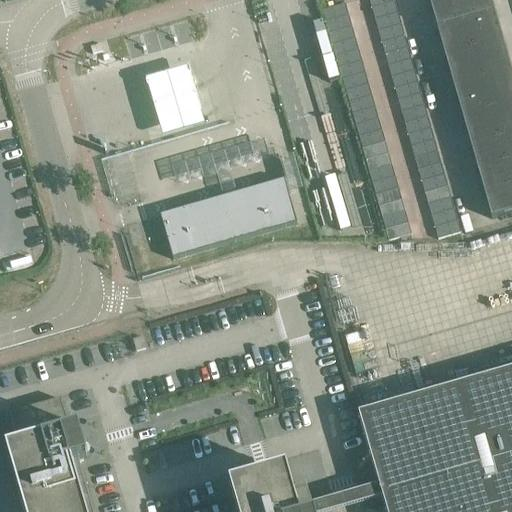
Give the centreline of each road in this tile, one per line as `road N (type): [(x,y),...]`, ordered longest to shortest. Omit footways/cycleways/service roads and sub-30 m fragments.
road 1 (residential): [(0,333),(50,321),(76,301),(81,278),(72,230),(26,51),(48,11),(77,0)]
road 2 (unknown): [(279,265),(327,248),(344,251),(414,304),(449,318),(511,317)]
